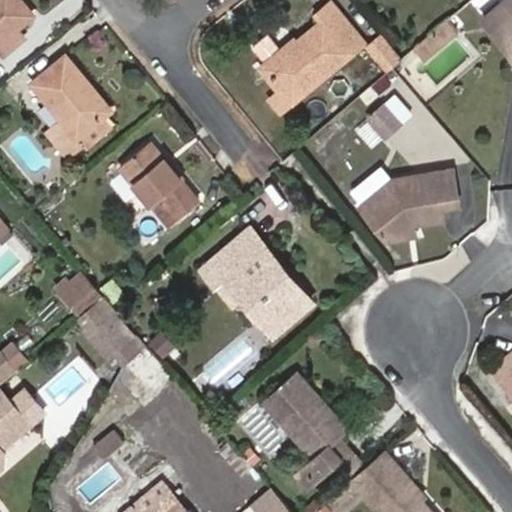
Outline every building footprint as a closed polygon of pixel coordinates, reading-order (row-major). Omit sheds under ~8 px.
[(0,0),(0,45),(5,52),(27,35),(20,25),(35,13),(24,0),(0,0)] [(319,13),(324,19),(303,37),(307,44),(299,50),(288,49),(273,62),(271,63),(288,84),(298,98),(367,42),(333,0),(319,13)] [(485,16),(505,39),(511,33),(511,10),(504,1),(485,16)] [(461,28),(451,17),(436,30),(446,41),(461,28)] [(257,42),(273,62),(288,49),(284,44),(272,30),(257,42)] [(446,41),(436,30),(417,46),(427,57),(446,41)] [(299,50),(307,44),(303,37),(298,32),(284,44),(288,49),(299,50)] [(396,64),(403,58),(382,33),(370,44),(391,68),(396,64)] [(92,82),(68,53),(34,82),(64,118),(48,131),(69,157),(85,143),(80,137),(107,114),(109,112),(87,87),(92,82)] [(109,112),(114,107),(92,82),(87,87),(109,112)] [(283,111),(298,98),(288,84),(271,98),(283,111)] [(396,94),(385,103),(402,123),(413,113),(396,94)] [(402,123),(385,103),(368,118),(385,138),(402,123)] [(85,143),(89,147),(116,126),(107,114),(80,137),(85,143)] [(163,154),(151,139),(122,163),(155,203),(164,196),(182,216),(201,201),(184,181),(173,167),(169,167),(163,160),(163,154)] [(184,181),(187,178),(166,152),(163,154),(163,160),(169,167),(173,167),(184,181)] [(465,204),(459,170),(398,179),(363,208),(390,241),(410,238),(410,229),(417,224),(421,224),(448,220),(447,207),(465,204)] [(182,216),(164,196),(155,203),(173,224),(182,216)] [(0,236),(2,235),(11,227),(0,214),(0,236)] [(268,243),(252,224),(245,230),(261,248),(268,243)] [(410,238),(422,237),(421,224),(417,224),(410,229),(410,238)] [(261,248),(245,230),(202,265),(217,283),(226,274),(246,298),(270,327),(304,298),(275,263),(280,258),(268,243),(261,248)] [(270,327),(275,334),(317,301),(280,258),(275,263),(304,298),(270,327)] [(66,301),(78,316),(105,294),(86,272),(70,286),(75,292),(66,301)] [(217,283),(237,306),(246,298),(226,274),(217,283)] [(122,286),(113,276),(103,285),(113,295),(122,286)] [(91,331),(113,312),(109,307),(112,303),(105,294),(78,316),(91,331)] [(113,358),(140,334),(119,310),(92,333),(113,358)] [(162,359),(179,345),(163,326),(146,340),(148,343),(162,359)] [(120,354),(126,364),(148,343),(146,340),(142,336),(120,354)] [(150,391),(173,371),(162,359),(148,343),(126,364),(150,391)] [(0,377),(1,379),(16,367),(2,351),(0,352),(0,377)] [(511,351),(494,366),(511,389),(511,351)] [(150,391),(156,398),(179,378),(173,371),(150,391)] [(351,429),(299,372),(266,401),(314,457),(299,471),(311,485),(336,463),(345,456),(334,444),(341,437),(351,429)] [(27,386),(20,376),(7,386),(14,396),(27,386)] [(31,420),(0,382),(0,464),(3,462),(4,447),(1,443),(31,420)] [(203,430),(216,419),(213,416),(206,408),(193,418),(203,430)] [(126,441),(114,427),(94,443),(105,457),(126,441)] [(244,471),(254,462),(230,435),(221,443),(244,471)] [(347,475),(363,461),(341,437),(334,444),(345,456),(336,463),(347,475)] [(418,491),(420,489),(389,449),(330,499),(340,511),(344,511),(366,494),(382,511),(435,511),(425,500),(418,491)] [(182,505),(162,479),(123,511),(192,511),(187,505),(182,505)] [(254,509),(256,511),(298,511),(278,488),(254,509)] [(425,500),(428,497),(420,489),(418,491),(425,500)]
